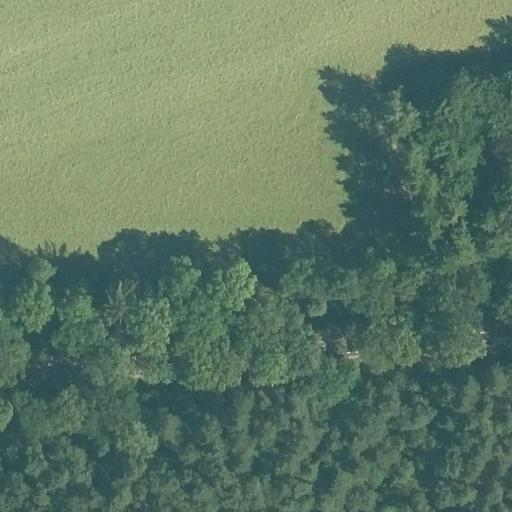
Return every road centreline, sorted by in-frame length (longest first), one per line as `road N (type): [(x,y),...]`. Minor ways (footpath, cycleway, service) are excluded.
road 1 (tertiary): [(511,339),(0,381)]
road 2 (track): [(336,0),(427,252),(436,347)]
